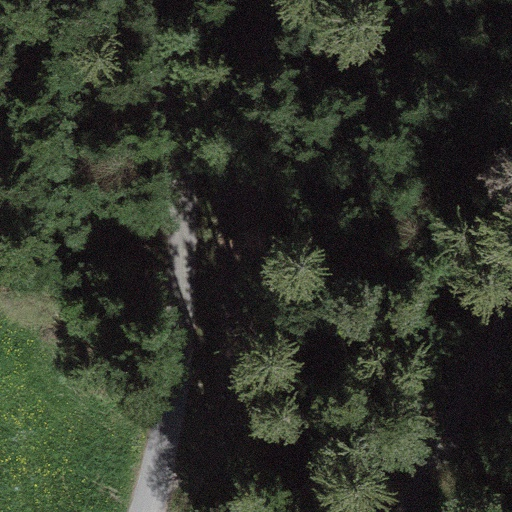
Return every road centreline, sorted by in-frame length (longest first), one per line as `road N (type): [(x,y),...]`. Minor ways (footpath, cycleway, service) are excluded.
road 1 (unclassified): [(147,511),(164,397),(179,168),(150,0)]
road 2 (unclassified): [(511,315),(411,511)]
